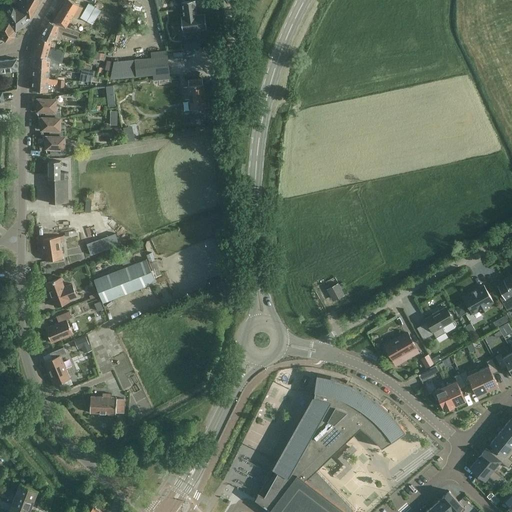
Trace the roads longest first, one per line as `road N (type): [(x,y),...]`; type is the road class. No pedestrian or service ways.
road 1 (residential): [(155,511),(86,463),(60,432),(37,395),(20,338),(27,48)]
road 2 (unclassified): [(321,349),(329,336),(511,232)]
road 3 (secondary): [(304,0),(279,47),(263,109),(253,209)]
road 4 (residential): [(332,355),(387,380),(465,448)]
road 5 (secondary): [(161,511),(224,403)]
